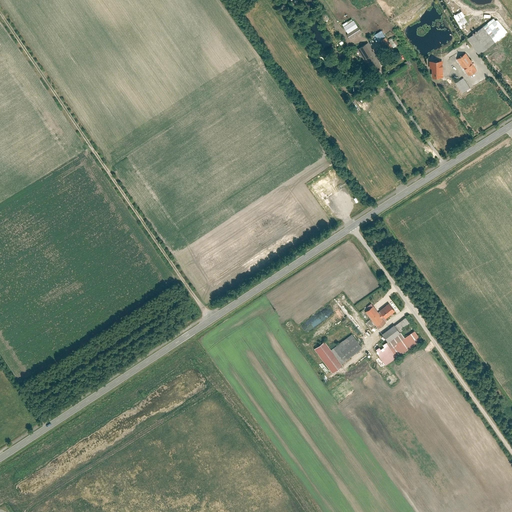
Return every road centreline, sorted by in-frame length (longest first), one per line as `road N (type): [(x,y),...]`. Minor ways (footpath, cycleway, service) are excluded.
road 1 (tertiary): [(0,458),(353,226)]
road 2 (track): [(210,320),(0,11)]
road 3 (residential): [(353,226),(511,452)]
road 4 (tertiary): [(353,226),(511,125)]
